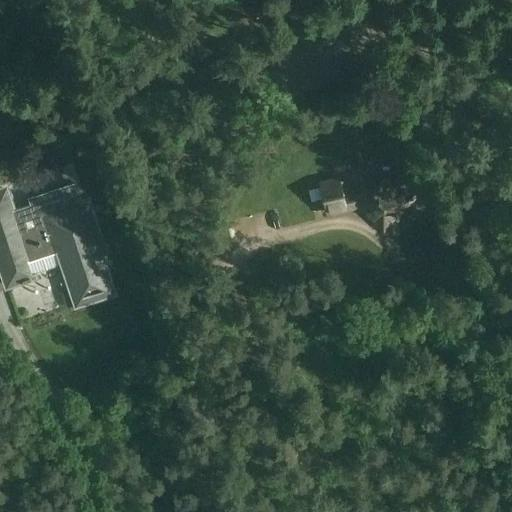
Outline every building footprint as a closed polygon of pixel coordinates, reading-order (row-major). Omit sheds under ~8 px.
[(203,80),(211,96),(243,80),(235,64),(203,80)] [(0,112),(0,137),(22,136),(20,111),(0,112)] [(391,155),(409,151),(405,131),(387,135),(391,155)] [(383,227),(417,191),(394,169),(321,189),(327,213),(359,205),(383,227)] [(0,258),(9,286),(30,279),(24,262),(61,250),(78,301),(110,290),(99,254),(104,252),(87,200),(82,202),(76,183),(29,198),(31,204),(4,213),(0,201),(0,258)]
